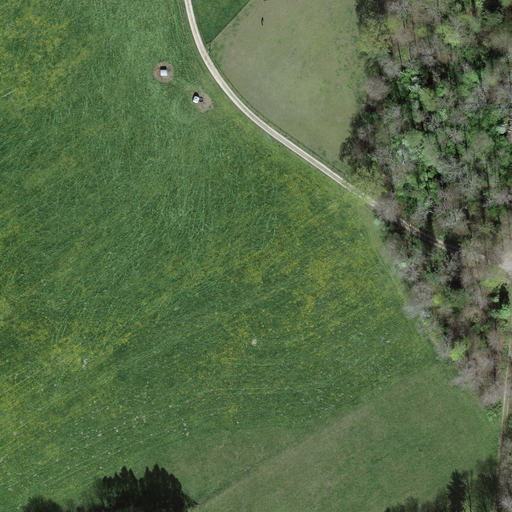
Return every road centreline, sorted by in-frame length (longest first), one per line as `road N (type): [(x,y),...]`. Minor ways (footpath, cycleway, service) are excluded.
road 1 (track): [(511,267),(423,237),(260,123),(213,71),(187,0)]
road 2 (track): [(511,347),(493,511)]
